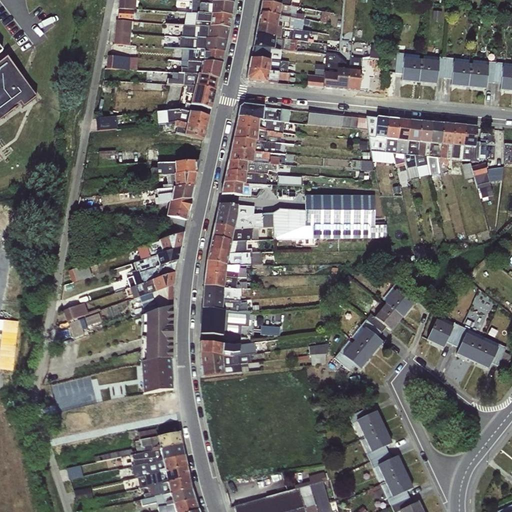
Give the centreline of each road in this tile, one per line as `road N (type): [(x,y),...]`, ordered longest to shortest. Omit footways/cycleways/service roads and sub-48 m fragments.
road 1 (residential): [(113,0),(36,405),(66,511)]
road 2 (residential): [(215,511),(184,369),(180,290),(230,86)]
road 3 (residential): [(230,86),(511,113)]
road 4 (residential): [(453,501),(396,388),(401,366),(419,365),(464,403),(507,416)]
